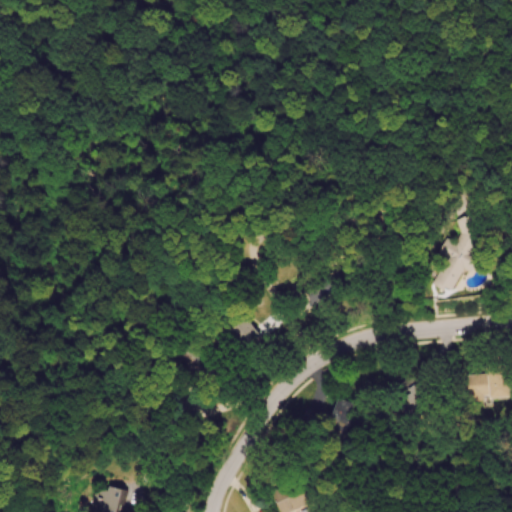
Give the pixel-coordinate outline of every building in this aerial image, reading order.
[(242,349),(258,336),(242,315),(225,329),(242,349)] [(508,368),(486,369),(486,374),(464,375),(465,400),(509,398),(508,368)] [(305,407),(301,419),(324,427),(322,432),(341,438),(353,403),(335,397),(328,416),(305,407)] [(296,511),(308,510),(302,484),(273,490),(278,511),(296,511)] [(115,511),(118,488),(91,485),(88,511),(115,511)]
